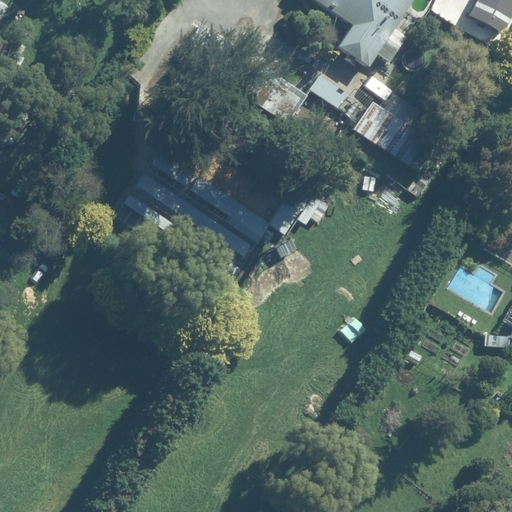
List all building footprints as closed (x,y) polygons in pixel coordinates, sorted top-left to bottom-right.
[(305,0),(348,29),(335,48),(365,68),(373,57),(383,64),(418,13),(406,5),(409,0),(305,0)] [(24,57),(0,40),(0,82),(4,86),(24,57)] [(257,68),(239,95),(286,126),(303,99),(257,68)] [(346,98),(315,78),(306,92),(337,112),(346,98)] [(438,146),(372,102),(353,131),(419,174),(438,146)]
